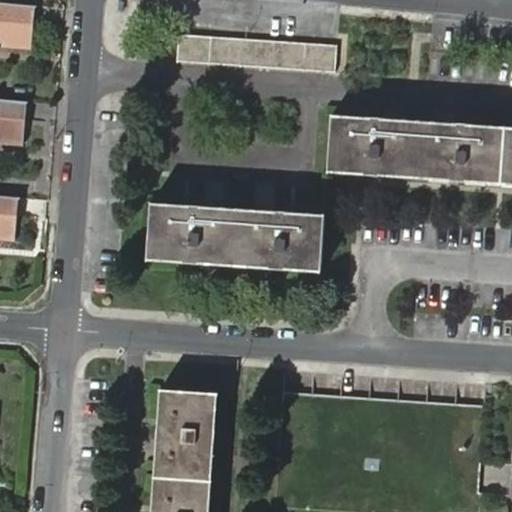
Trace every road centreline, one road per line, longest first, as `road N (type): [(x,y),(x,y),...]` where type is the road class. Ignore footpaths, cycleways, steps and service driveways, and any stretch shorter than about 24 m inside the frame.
road 1 (residential): [(511,360),(62,333)]
road 2 (residential): [(62,333),(89,0)]
road 3 (residential): [(48,511),(62,333)]
road 4 (unknown): [(140,511),(152,338)]
